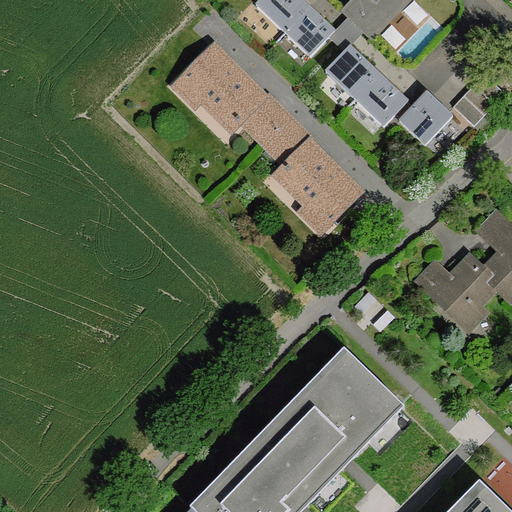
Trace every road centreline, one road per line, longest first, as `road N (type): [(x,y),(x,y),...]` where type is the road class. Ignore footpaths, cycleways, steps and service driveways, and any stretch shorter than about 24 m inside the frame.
road 1 (residential): [(152,471),(495,151)]
road 2 (unknown): [(402,234),(213,28)]
